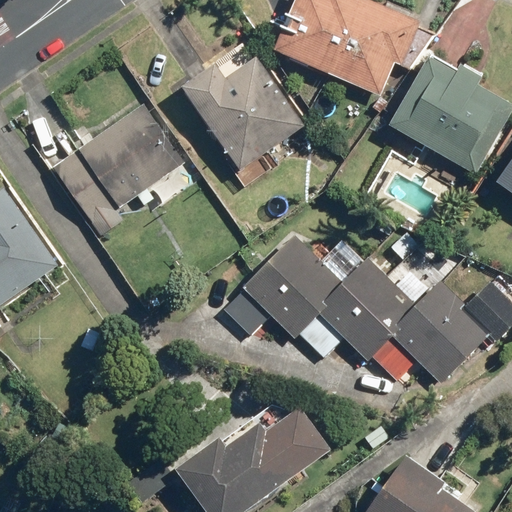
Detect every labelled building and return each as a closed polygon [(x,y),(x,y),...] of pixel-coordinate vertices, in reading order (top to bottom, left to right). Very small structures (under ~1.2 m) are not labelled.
[(384,96),(397,64),(412,70),(434,39),(412,30),(415,21),(363,0),(300,0),(279,52),(384,96)] [(248,190),(274,173),(265,158),(312,128),(258,42),(184,89),(248,190)] [(511,119),(511,102),(482,84),(487,77),(467,65),(463,72),(434,55),(391,124),(477,176),(511,119)] [(55,170),(101,239),(132,218),(125,208),(157,187),(168,204),(203,180),(153,104),(55,170)] [(511,168),(501,183),(511,190),(511,168)] [(0,311),(66,264),(11,188),(0,195),(0,311)] [(411,232),(393,250),(406,264),(424,246),(411,232)] [(253,339),(276,316),(299,340),(304,335),(326,357),(347,337),(370,361),(376,355),(399,379),(418,360),(445,387),(494,340),(499,345),(511,332),(511,296),(495,279),(465,309),(444,289),(423,309),(373,258),(347,283),(299,234),(223,308),(253,339)] [(253,511),(334,451),(302,408),(273,431),(265,421),(235,444),(229,435),(181,471),(211,511),(253,511)] [(411,456),(369,511),(482,511),(484,510),(411,456)]
